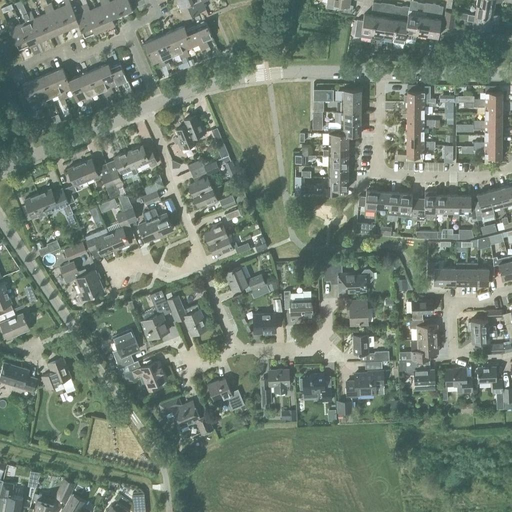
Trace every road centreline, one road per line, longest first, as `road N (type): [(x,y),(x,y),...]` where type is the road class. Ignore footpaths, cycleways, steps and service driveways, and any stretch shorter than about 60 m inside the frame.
road 1 (residential): [(169,511),(159,458),(0,218)]
road 2 (residential): [(511,165),(475,177),(378,170),(380,73)]
road 3 (residential): [(380,73),(248,77),(157,102)]
road 4 (residential): [(511,290),(451,301),(454,354),(511,354)]
road 5 (residential): [(465,511),(370,501),(300,511)]
road 6 (residential): [(202,264),(145,108)]
road 7 (residential): [(145,108),(0,170)]
road 8 (residential): [(130,36),(72,60),(58,51),(7,70),(0,60)]
road 9 (residential): [(511,76),(380,73)]
